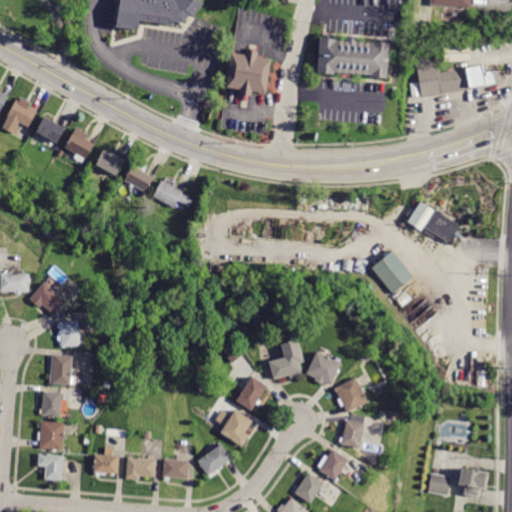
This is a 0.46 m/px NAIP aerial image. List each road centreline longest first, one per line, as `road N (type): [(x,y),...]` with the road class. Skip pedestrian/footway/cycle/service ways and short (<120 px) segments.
road 1 (tertiary): [(427,159),(321,171),(242,160),(137,121),(0,45)]
road 2 (residential): [(0,488),(13,341)]
road 3 (residential): [(300,423),(249,494),(216,511)]
